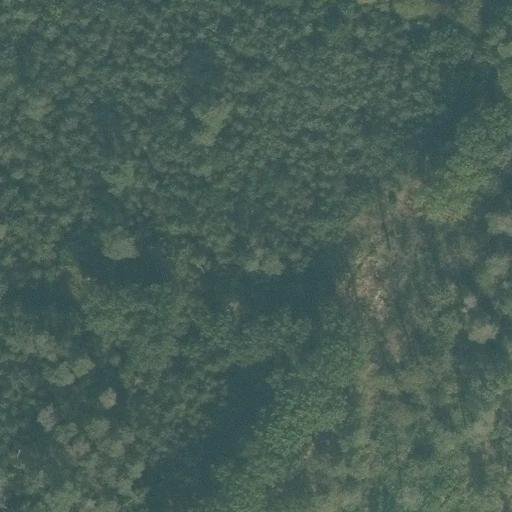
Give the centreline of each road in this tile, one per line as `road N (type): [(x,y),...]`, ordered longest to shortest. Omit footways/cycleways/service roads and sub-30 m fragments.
road 1 (track): [(263,511),(511,157)]
road 2 (unknown): [(296,511),(511,203)]
road 3 (track): [(370,359),(511,382)]
